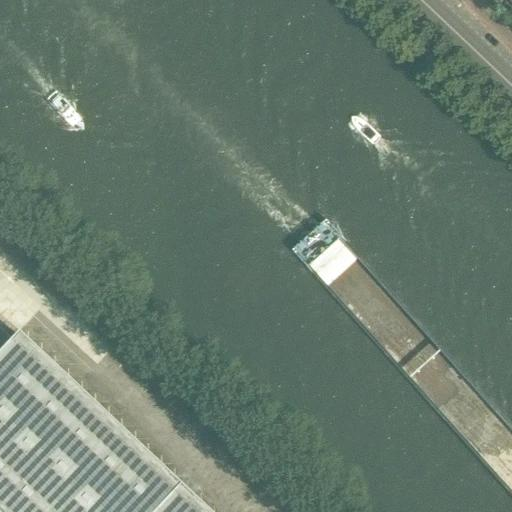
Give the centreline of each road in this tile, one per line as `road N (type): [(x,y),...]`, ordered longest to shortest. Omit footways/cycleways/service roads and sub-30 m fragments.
road 1 (unknown): [(0,307),(46,316),(88,350),(244,511)]
road 2 (secondary): [(511,88),(418,0)]
